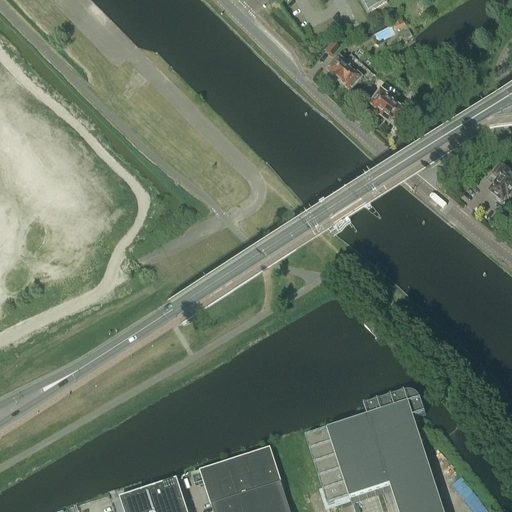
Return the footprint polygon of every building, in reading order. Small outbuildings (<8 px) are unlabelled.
[(361,0),(369,14),(387,4),(385,0),(361,0)] [(328,53),(332,57),(339,50),(335,46),(328,53)] [(336,82),(338,82),(351,69),(340,59),(327,72),(329,74),(328,74),(329,75),(330,74),(332,75),(331,76),(331,77),(332,76),(332,77),(333,79),(336,82)] [(351,69),(338,82),(339,83),(339,85),(342,88),(345,88),(345,89),(346,90),(347,89),(348,90),(347,91),(348,92),(348,91),(350,93),(362,80),(362,79),(351,69)] [(368,74),(362,79),(362,80),(366,83),(363,85),(368,89),(375,82),(370,78),(371,77),(368,74)] [(379,118),(383,118),(395,102),(382,92),(381,91),(381,92),(369,107),(371,108),(370,109),(371,110),(372,109),(373,110),(373,111),(374,111),(376,112),(376,115),(379,118)] [(395,102),(383,118),(384,121),(387,124),(390,123),(392,125),(391,126),(392,126),(393,125),(394,126),(394,127),(394,128),(395,127),(396,128),(409,113),(408,112),(395,102)] [(416,103),(408,112),(409,113),(414,117),(421,108),(416,103)] [(505,169),(499,165),(492,175),(499,181),(490,193),(496,198),(496,200),(499,203),(501,202),(502,203),(511,190),(511,177),(504,171),(505,169)] [(377,325),(370,318),(363,325),(370,332),(377,325)] [(363,407),(367,419),(306,439),(328,508),(390,488),(397,511),(443,511),(413,420),(425,416),(421,402),(419,398),(416,395),(413,394),(409,393),(406,393),(363,407)] [(213,511),(289,511),(270,451),(201,473),(213,511)] [(120,500),(124,511),(186,511),(177,482),(120,500)]
